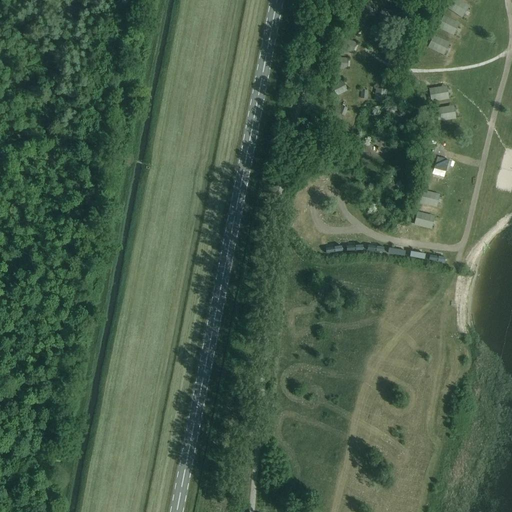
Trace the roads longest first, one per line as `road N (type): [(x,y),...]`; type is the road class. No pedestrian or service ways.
road 1 (primary): [(176,511),(277,0)]
road 2 (track): [(60,511),(160,0)]
